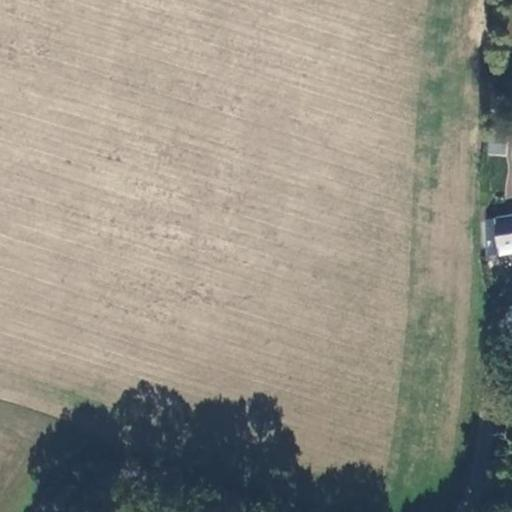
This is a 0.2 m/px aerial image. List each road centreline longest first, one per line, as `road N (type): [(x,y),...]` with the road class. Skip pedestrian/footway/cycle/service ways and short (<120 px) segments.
road 1 (unclassified): [(243,511),(161,483),(113,478),(76,486),(44,511)]
road 2 (unclassified): [(511,323),(469,498),(458,511)]
